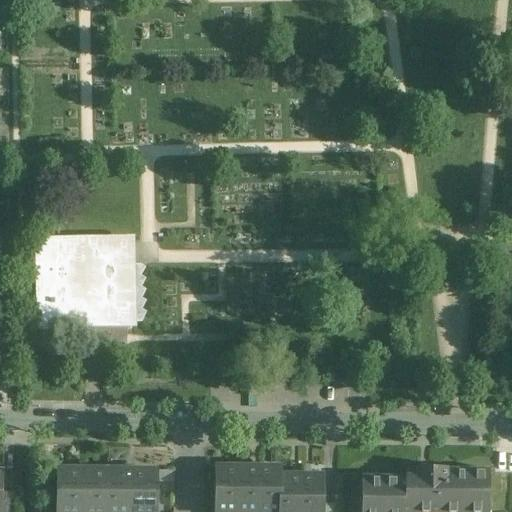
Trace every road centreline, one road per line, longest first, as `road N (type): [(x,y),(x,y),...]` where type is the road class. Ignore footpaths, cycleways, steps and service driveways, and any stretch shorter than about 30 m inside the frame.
road 1 (residential): [(191,417),(511,420)]
road 2 (residential): [(0,417),(191,417)]
